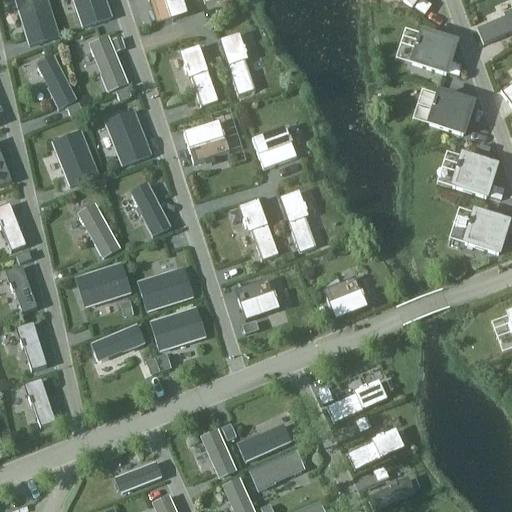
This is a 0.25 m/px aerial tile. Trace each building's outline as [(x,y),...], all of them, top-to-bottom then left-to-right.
[(47,0),(30,0),(15,4),(30,52),(61,42),(47,0)] [(105,0),(71,0),(83,33),(114,23),(105,0)] [(178,0),(145,0),(155,30),(185,21),(178,0)] [(418,0),(389,0),(409,14),(418,0)] [(422,3),(416,12),(424,17),(429,8),(422,3)] [(504,21),(476,33),(483,48),(511,34),(511,13),(503,18),(504,21)] [(454,47),(415,35),(404,70),(443,83),(454,47)] [(239,38),(219,44),(238,98),(254,93),(244,64),(247,63),(239,38)] [(120,40),(112,43),(115,54),(124,51),(120,40)] [(110,42),(90,50),(101,81),(108,97),(130,90),(110,42)] [(198,50),(179,57),(188,82),(191,81),(201,110),(217,105),(198,50)] [(394,109),(407,106),(395,51),(381,54),(394,109)] [(55,61),(37,70),(50,94),(48,95),(58,115),(66,111),(77,107),(78,106),(55,61)] [(452,67),(449,76),(457,79),(460,70),(452,67)] [(511,87),(502,95),(511,109),(511,87)] [(126,91),(115,96),(119,104),(129,100),(126,91)] [(438,98),(428,126),(462,137),(472,110),(438,98)] [(77,107),(66,111),(69,120),(80,116),(77,107)] [(135,114),(104,125),(123,173),(152,160),(135,114)] [(284,131),(252,143),(262,172),(295,160),(284,131)] [(225,132),(195,141),(205,174),(235,164),(225,132)] [(83,136),(52,148),(70,194),(100,180),(83,136)] [(0,153),(0,192),(14,188),(0,153)] [(495,171),(456,159),(445,193),(483,206),(495,171)] [(57,168),(28,172),(30,183),(59,179),(57,168)] [(224,181),(234,212),(250,207),(240,176),(224,181)] [(149,190),(130,198),(144,222),(143,223),(154,243),(172,234),(149,190)] [(493,193),(490,201),(500,205),(502,196),(493,193)] [(299,195),(279,202),(299,256),(315,250),(305,222),(308,220),(299,195)] [(0,212),(16,208),(12,197),(0,200),(0,212)] [(257,205),(238,212),(248,237),(251,236),(261,264),(277,259),(257,205)] [(96,210),(78,220),(104,265),(122,255),(96,210)] [(11,211),(0,215),(0,227),(12,258),(27,253),(11,211)] [(506,227),(468,215),(457,250),(495,262),(506,227)] [(242,290),(265,283),(252,242),(226,250),(231,267),(210,273),(216,290),(239,282),(242,290)] [(315,254),(301,261),(307,274),(321,267),(315,254)] [(121,270),(76,284),(86,315),(132,300),(121,270)] [(23,273),(6,279),(10,291),(13,290),(24,320),(39,316),(23,273)] [(185,274),(139,288),(149,319),(194,305),(185,274)] [(354,281),(323,293),(335,322),(366,310),(354,281)] [(269,282),(236,294),(247,327),(281,315),(269,282)] [(128,306),(119,308),(122,321),(131,319),(128,306)] [(198,314),(151,328),(161,359),(207,345),(198,314)] [(90,333),(108,329),(105,316),(64,327),(69,347),(92,342),(90,333)] [(255,327),(243,331),(245,337),(257,333),(255,327)] [(35,330),(16,336),(21,348),(24,347),(33,378),(48,373),(35,330)] [(139,331),(92,351),(99,369),(147,351),(139,331)] [(309,378),(330,371),(335,387),(369,375),(361,354),(307,373),(309,378)] [(165,359),(156,362),(160,374),(168,371),(165,359)] [(153,364),(145,367),(149,378),(158,375),(153,364)] [(353,398),(325,410),(332,426),(385,403),(377,385),(352,395),(353,398)] [(43,387),(25,393),(29,404),(31,404),(42,435),(57,430),(43,387)] [(116,389),(79,401),(86,424),(123,412),(116,389)] [(266,390),(221,407),(226,422),(272,405),(266,390)] [(329,391),(318,396),(323,406),(334,401),(329,391)] [(117,415),(97,422),(102,434),(121,427),(117,415)] [(363,421),(354,425),(359,435),(368,431),(363,421)] [(257,437),(236,447),(245,466),(289,446),(281,429),(258,439),(257,437)] [(229,430),(222,434),(229,447),(235,443),(229,430)] [(99,457),(137,445),(133,433),(95,445),(99,457)] [(371,446),(347,457),(354,472),(402,451),(394,433),(370,443),(371,446)] [(215,436),(201,443),(218,482),(233,475),(215,436)] [(294,456),(249,476),(258,495),(274,488),(273,486),(302,473),(294,456)] [(154,465),(114,481),(120,496),(160,481),(154,465)] [(395,467),(363,481),(368,493),(400,479),(395,467)] [(250,511),(238,484),(222,491),(230,511),(250,511)] [(173,511),(166,497),(151,504),(154,511),(173,511)]
